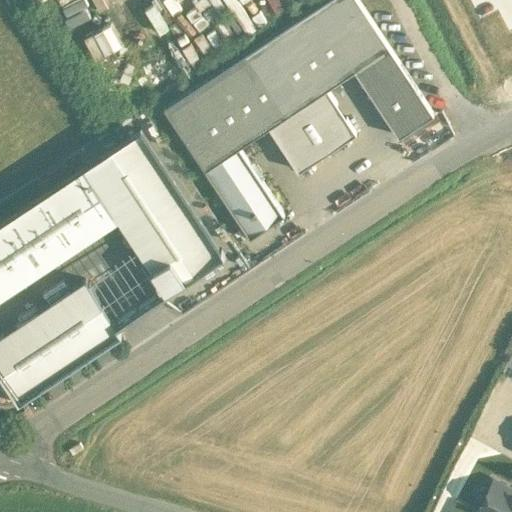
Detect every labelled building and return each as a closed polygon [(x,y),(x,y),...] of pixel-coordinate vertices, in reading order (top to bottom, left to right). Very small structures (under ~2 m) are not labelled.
[(359,0),(323,0),(165,106),(250,235),(285,212),(240,145),(355,68),(399,134),(434,111),(359,0)] [(141,128),(84,165),(119,217),(166,289),(223,251),(141,128)] [(84,165),(0,221),(0,295),(119,217),(84,165)] [(237,220),(230,224),(235,231),(241,227),(237,220)] [(86,277),(0,333),(0,369),(19,398),(24,395),(23,393),(116,332),(117,333),(122,330),(116,322),(86,277)] [(89,450),(82,441),(72,448),(79,457),(89,450)] [(511,511),(511,488),(494,479),(489,488),(484,485),(479,488),(476,493),(477,498),(482,501),(478,510),(482,511),(511,511)]
